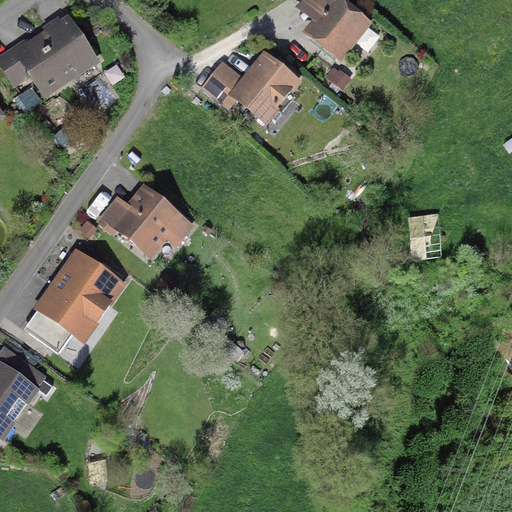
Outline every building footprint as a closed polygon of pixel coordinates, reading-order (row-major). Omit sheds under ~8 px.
[(334,2),(307,36),(337,60),(364,27),(334,2)] [(90,63),(64,25),(19,56),(36,82),(49,73),(58,85),(90,63)] [(263,124),(294,86),(263,60),(232,98),(263,124)] [(339,92),(347,82),(337,74),(330,84),(339,92)] [(176,220),(143,193),(113,230),(146,257),(176,220)] [(82,336),(121,282),(75,249),(36,303),(82,336)] [(0,441),(42,381),(16,363),(8,375),(0,369),(0,441)]
